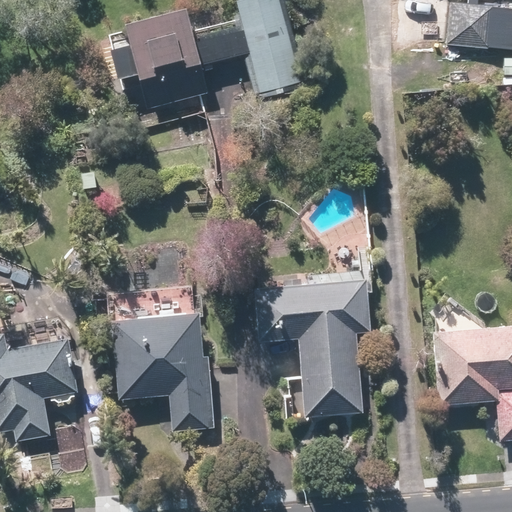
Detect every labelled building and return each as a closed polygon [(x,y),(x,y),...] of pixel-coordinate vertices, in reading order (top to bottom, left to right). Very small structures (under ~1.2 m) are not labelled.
[(299,81),(279,0),(245,0),(238,2),(242,22),(198,33),(192,8),(131,23),(136,42),(113,48),(121,79),(142,74),(150,107),(211,92),(204,63),(247,53),(256,91),(299,81)] [(511,5),(449,1),(446,44),(511,48),(511,5)] [(511,54),(502,54),(501,77),(511,77),(511,54)] [(258,338),(300,337),(302,415),(362,413),(360,332),(370,332),(368,279),(256,283),(258,338)] [(213,427),(210,355),(203,355),(201,313),(118,316),(121,397),(172,395),(173,429),(213,427)] [(511,323),(432,332),(440,405),(498,399),(502,440),(511,438),(511,323)] [(8,333),(0,334),(0,433),(16,431),(17,441),(51,435),(45,397),(80,391),(71,338),(10,348),(8,333)]
